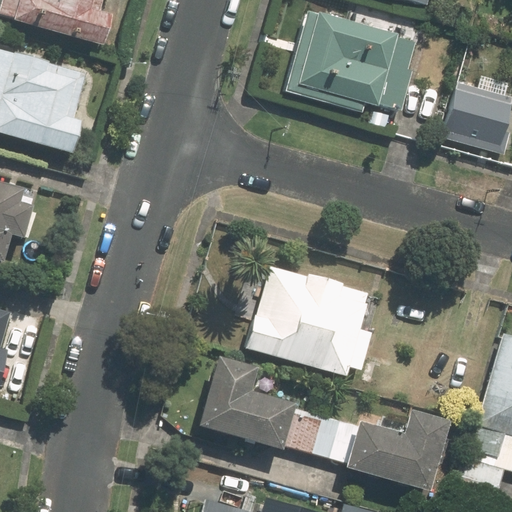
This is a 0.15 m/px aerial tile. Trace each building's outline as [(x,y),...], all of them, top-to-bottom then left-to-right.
[(5,0),(1,15),(105,46),(115,11),(100,6),(102,0),(5,0)] [(416,70),(410,68),(417,41),(400,36),(401,31),(322,9),(321,12),(311,9),(289,89),(365,110),(368,100),(404,110),(416,70)] [(0,132),(84,156),(95,112),(86,110),(96,73),(0,46),(0,132)] [(511,112),(511,95),(459,81),(444,138),(506,154),(511,132),(511,131),(507,130),(511,112)] [(0,260),(7,263),(16,234),(30,238),(39,209),(25,205),(31,187),(0,177),(0,260)] [(375,330),(363,327),(370,301),(368,300),(370,291),(346,284),(347,280),(312,270),(311,275),(272,264),(249,345),(351,374),(353,366),(364,369),(375,330)] [(0,393),(14,349),(2,346),(13,311),(0,306),(0,393)] [(511,333),(503,331),(466,457),(511,470),(511,333)] [(415,355),(374,345),(365,380),(407,390),(415,355)] [(257,387),(264,364),(224,352),(203,424),(287,448),(301,400),(257,387)] [(455,417),(415,405),(408,429),(365,417),(351,465),(435,489),(455,417)] [(507,469),(466,457),(456,491),(497,502),(507,469)] [(259,511),(207,497),(202,511),(259,511)] [(330,511),(293,501),(289,511),(330,511)]
